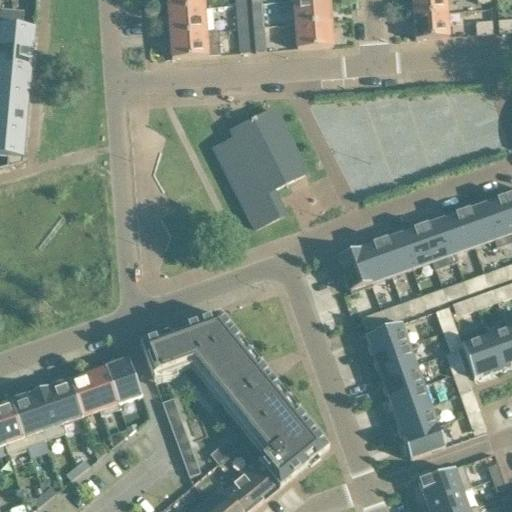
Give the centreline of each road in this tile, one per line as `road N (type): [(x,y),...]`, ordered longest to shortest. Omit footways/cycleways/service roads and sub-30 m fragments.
road 1 (residential): [(368,491),(287,264)]
road 2 (residential): [(137,316),(114,86)]
road 3 (residential): [(114,86),(283,73)]
road 4 (unclassified): [(357,222),(283,73)]
road 5 (residential): [(357,222),(511,166)]
road 6 (residential): [(287,264),(137,316)]
road 7 (residential): [(368,491),(511,439)]
road 8 (residential): [(137,316),(0,365)]
